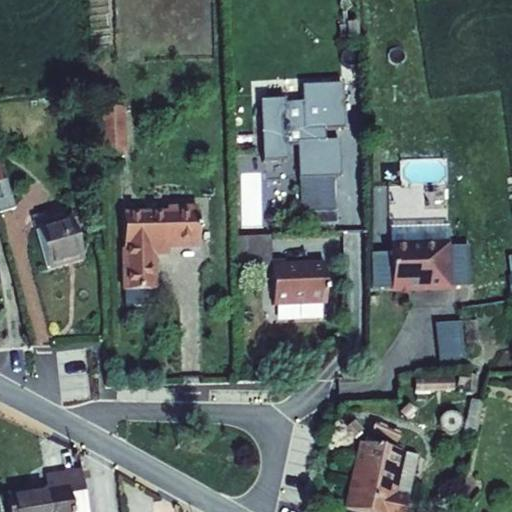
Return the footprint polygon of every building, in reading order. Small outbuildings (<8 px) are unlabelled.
[(286,101),(262,102),(264,161),(287,160),(287,146),(297,146),(298,178),(331,177),(338,176),(337,141),(318,141),(317,131),(343,130),(342,87),(303,88),(303,104),(286,105),(286,101)] [(111,98),(113,148),(132,147),(130,98),(111,98)] [(104,108),(96,108),(97,152),(106,152),(104,108)] [(5,177),(0,178),(0,209),(14,205),(5,177)] [(331,177),(298,178),(299,225),(333,224),(331,177)] [(276,179),(269,194),(285,202),(292,187),(276,179)] [(132,208),(134,282),(165,281),(164,247),(179,247),(179,238),(210,237),(209,199),(174,200),(174,206),(132,208)] [(36,231),(48,271),(84,260),(72,220),(36,231)] [(240,235),(242,263),(273,261),(272,234),(240,235)] [(450,244),(452,285),(470,284),(469,243),(450,244)] [(448,288),(447,246),(388,248),(389,290),(394,289),(394,294),(409,294),(408,289),(448,288)] [(325,266),(272,268),(273,307),(326,305),(325,266)] [(468,369),(469,381),(479,380),(477,357),(457,359),(458,370),(468,369)] [(454,379),(417,381),(417,390),(454,388),(454,379)] [(456,434),(458,431),(459,427),(458,423),(456,420),(453,417),(449,417),(445,417),(441,420),(439,423),(439,427),(439,431),(442,434),(445,436),(449,437),(453,436),(456,434)] [(357,448),(343,511),(401,511),(413,460),(357,448)] [(49,490),(46,491),(49,511),(90,511),(84,472),(47,478),(49,490)] [(8,498),(10,511),(49,511),(46,491),(8,498)]
